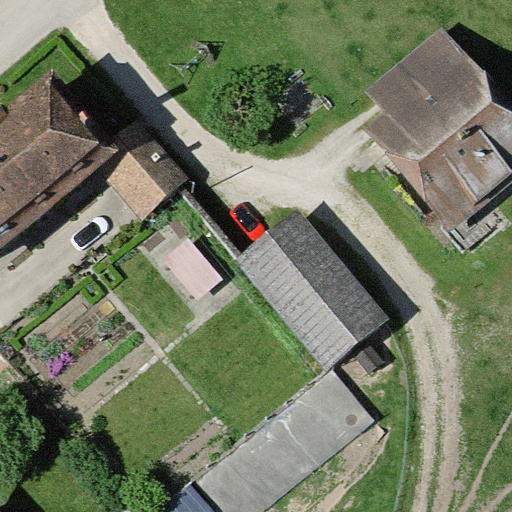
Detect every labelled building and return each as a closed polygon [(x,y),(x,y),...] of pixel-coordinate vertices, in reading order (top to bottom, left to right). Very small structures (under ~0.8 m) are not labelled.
[(511,102),(445,26),(372,89),(399,120),(379,137),(463,232),(511,189),(511,102)] [(49,90),(0,133),(0,269),(101,178),(117,164),(49,90)] [(154,133),(117,164),(101,178),(153,240),(206,196),(154,133)] [(308,210),(245,258),(330,369),(393,321),(308,210)] [(192,238),(169,256),(195,289),(218,271),(192,238)] [(306,390),(197,479),(223,511),(280,511),(356,451),(306,390)] [(192,478),(151,510),(152,511),(217,511),(219,511),(192,478)]
